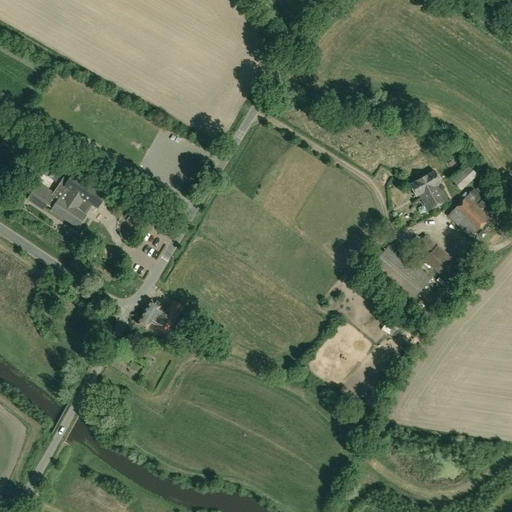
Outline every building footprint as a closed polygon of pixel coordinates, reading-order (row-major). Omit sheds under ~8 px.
[(14,151),(17,151),(20,152),(21,144),(22,142),(19,142),(15,141),(14,150),(14,151)] [(52,151),(45,147),(40,155),(47,159),(52,151)] [(44,165),(37,161),(32,167),(39,172),(44,165)] [(82,180),(85,175),(71,166),(53,193),(38,183),(28,199),(43,209),(46,205),(53,209),(52,210),(76,225),(91,203),(95,206),(103,194),(82,180)] [(461,190),(477,175),(469,166),(452,181),(461,190)] [(447,200),(438,184),(441,183),(435,171),(409,185),(416,196),(419,195),(428,211),(447,200)] [(478,182),(473,185),(477,192),(482,190),(478,182)] [(470,238),(489,218),(473,202),(479,196),(473,190),(448,216),(470,238)] [(483,209),(487,205),(482,200),(478,204),(483,209)] [(139,228),(142,223),(130,215),(127,220),(139,228)] [(502,238),(511,227),(511,219),(497,233),(502,238)] [(449,282),(462,267),(437,246),(426,236),(417,247),(428,256),(424,261),(449,282)] [(410,303),(431,279),(390,244),(370,268),(410,303)] [(177,318),(166,312),(160,308),(162,303),(157,301),(156,303),(151,300),(137,323),(147,329),(151,322),(158,326),(157,328),(167,334),(177,318)] [(193,343),(196,335),(190,332),(187,340),(193,343)]
